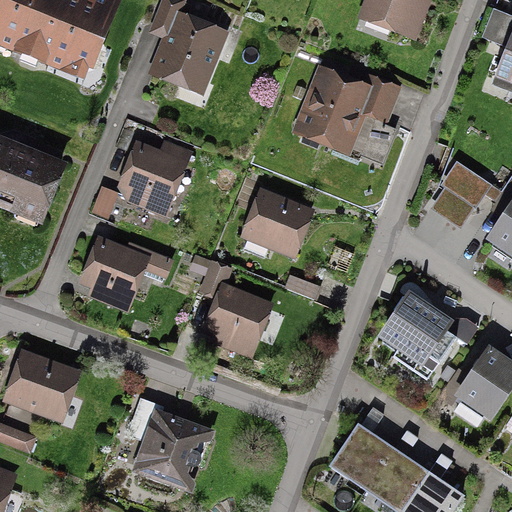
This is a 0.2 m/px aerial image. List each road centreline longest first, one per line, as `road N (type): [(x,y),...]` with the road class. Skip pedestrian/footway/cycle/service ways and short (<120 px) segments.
road 1 (residential): [(326,427),(478,0)]
road 2 (residential): [(326,427),(0,303)]
